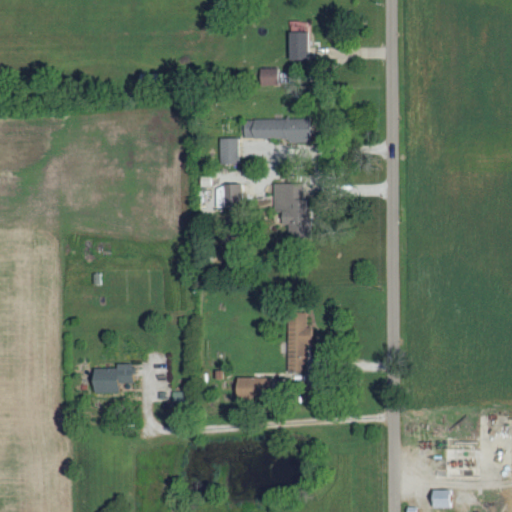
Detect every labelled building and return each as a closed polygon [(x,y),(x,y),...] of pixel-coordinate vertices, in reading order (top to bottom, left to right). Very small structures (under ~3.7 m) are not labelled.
[(287,59),(308,59),(308,32),(288,32),(287,59)] [(277,85),(277,68),(259,69),(260,86),(277,85)] [(306,119),(243,118),(242,138),(306,139),(306,119)] [(220,164),(239,163),(238,138),(219,138),(220,164)] [(281,223),(302,224),(303,183),(274,183),(274,210),(281,210),(281,223)] [(243,204),(243,184),(223,184),(224,205),(243,204)] [(256,199),(256,213),(274,212),(273,198),(256,199)] [(305,311),(286,312),(287,354),(309,354),(309,326),(306,326),(305,311)] [(114,367),(90,368),(91,392),(117,391),(117,382),(131,382),(131,362),(114,363),(114,367)] [(430,507),(449,506),(449,488),(429,489),(430,507)]
